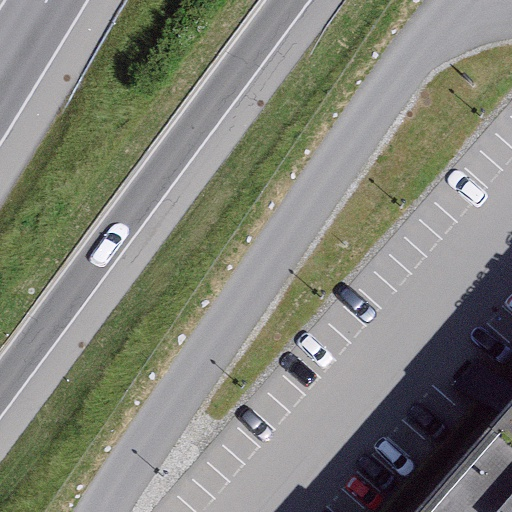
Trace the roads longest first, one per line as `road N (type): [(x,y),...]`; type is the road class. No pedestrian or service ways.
road 1 (unclassified): [(463,0),(385,92),(101,511)]
road 2 (motorway): [(0,411),(290,0)]
